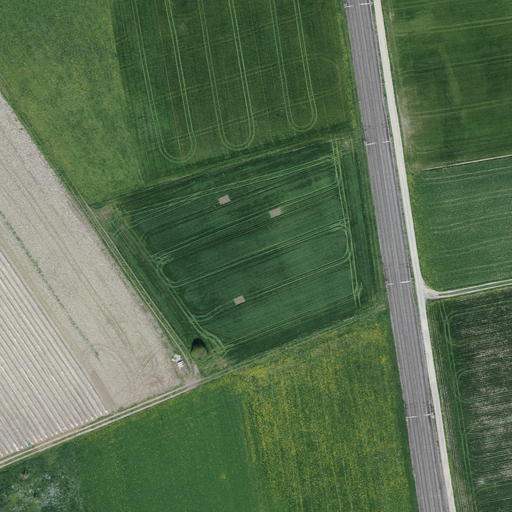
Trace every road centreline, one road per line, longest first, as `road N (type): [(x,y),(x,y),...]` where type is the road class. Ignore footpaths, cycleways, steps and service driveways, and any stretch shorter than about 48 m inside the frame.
road 1 (track): [(376,0),(454,511)]
road 2 (track): [(0,464),(389,307)]
